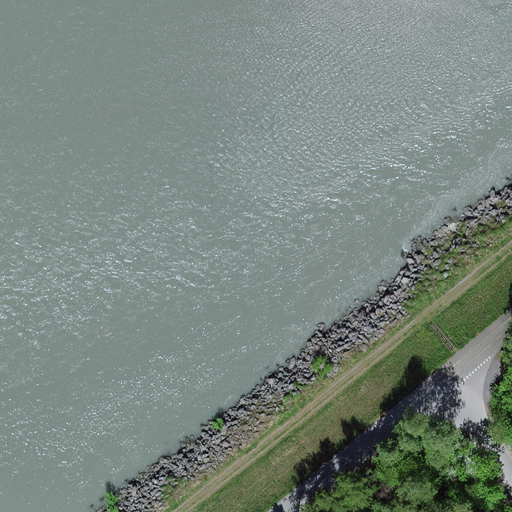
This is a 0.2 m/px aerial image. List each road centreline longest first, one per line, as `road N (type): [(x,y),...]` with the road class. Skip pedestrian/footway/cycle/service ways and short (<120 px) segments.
road 1 (track): [(193,511),(511,248)]
road 2 (unclassified): [(511,476),(456,374),(291,511)]
